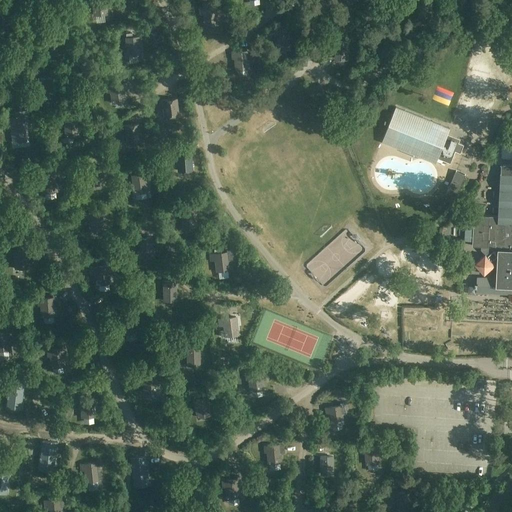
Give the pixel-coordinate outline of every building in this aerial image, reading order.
[(92,0),(94,15),(107,14),(105,0),(92,0)] [(430,18),(431,1),(422,0),(419,0),(418,17),(430,18)] [(204,25),(217,24),(216,6),(203,7),(204,25)] [(275,44),(288,44),(287,26),(274,26),(275,44)] [(48,48),(59,43),(51,27),(41,33),(48,48)] [(127,55),(140,54),(139,36),(126,38),(127,55)] [(394,55),(398,38),(386,36),(382,53),(394,55)] [(347,60),(349,42),(337,41),(335,58),(347,60)] [(235,70),(248,69),(247,51),(234,52),(235,70)] [(42,97),(54,95),(52,78),(40,80),(42,97)] [(112,103),(125,101),(122,83),(109,85),(112,103)] [(178,114),(176,98),(160,100),(161,106),(163,106),(164,110),(163,110),(163,116),(178,114)] [(396,106),(382,142),(436,164),(438,158),(451,163),(456,151),(461,153),(464,144),(459,142),(461,138),(448,133),(451,128),(396,106)] [(26,141),(23,122),(28,122),(27,115),(10,118),(13,143),(26,141)] [(66,137),(79,136),(77,118),(64,119),(66,137)] [(141,139),(138,124),(122,126),(123,132),(126,131),(126,136),(125,136),(126,142),(141,139)] [(458,130),(456,135),(464,139),(467,134),(458,130)] [(175,144),(176,155),(173,155),(174,166),(178,166),(178,170),(191,170),(190,150),(188,150),(187,143),(175,144)] [(472,246),(483,246),(483,251),(485,254),(475,263),(484,274),(495,265),(498,264),(497,277),(484,277),(483,292),(511,293),(511,164),(500,164),(500,165),(501,165),(498,216),(474,215),(472,246)] [(91,184),(103,184),(103,167),(91,167),(91,184)] [(466,174),(456,170),(448,190),(458,194),(466,174)] [(44,193),(56,191),(54,173),(41,175),(44,193)] [(134,193),(147,191),(145,173),(132,175),(134,193)] [(183,227),(196,226),(194,208),(181,209),(183,227)] [(90,230),(103,229),(101,211),(88,212),(90,230)] [(142,257),(154,254),(150,237),(138,240),(142,257)] [(215,261),(216,271),(229,270),(228,261),(232,260),(232,257),(231,254),(231,252),(229,249),(226,249),(226,252),(210,254),(210,261),(215,261)] [(15,269),(28,268),(27,250),(14,251),(15,269)] [(97,284),(110,283),(108,265),(95,266),(97,284)] [(175,301),(175,281),(163,281),(163,300),(175,301)] [(42,317),(55,316),(53,298),(40,299),(42,317)] [(124,334),(137,333),(135,315),(122,316),(124,334)] [(225,336),(238,335),(236,317),(223,318),(225,336)] [(0,350),(9,349),(7,332),(0,332),(0,350)] [(51,367),(64,366),(63,348),(50,349),(51,367)] [(187,365),(199,365),(199,348),(187,348),(187,365)] [(250,391),(263,389),(261,371),(248,373),(250,391)] [(144,393),(157,392),(156,374),(143,375),(144,393)] [(13,388),(27,413),(40,406),(25,381),(13,388)] [(197,417),(210,415),(207,397),(194,399),(197,417)] [(82,417),(95,416),(93,399),(80,399),(82,417)] [(330,425),(343,423),(340,405),(328,407),(330,425)] [(50,473),(47,444),(33,446),(36,475),(50,473)] [(268,463),(281,462),(279,444),(266,445),(268,463)] [(366,464),(379,463),(378,445),(365,446),(366,464)] [(133,487),(147,485),(144,456),(130,458),(133,487)] [(332,474),(332,457),(320,457),(320,474),(332,474)] [(86,482),(99,480),(97,462),(84,464),(86,482)] [(6,476),(6,495),(19,494),(19,475),(6,476)] [(227,498),(239,497),(237,479),(224,481),(227,498)] [(398,511),(411,510),(410,492),(397,493),(398,511)] [(47,511),(60,511),(59,498),(46,500),(47,511)]
